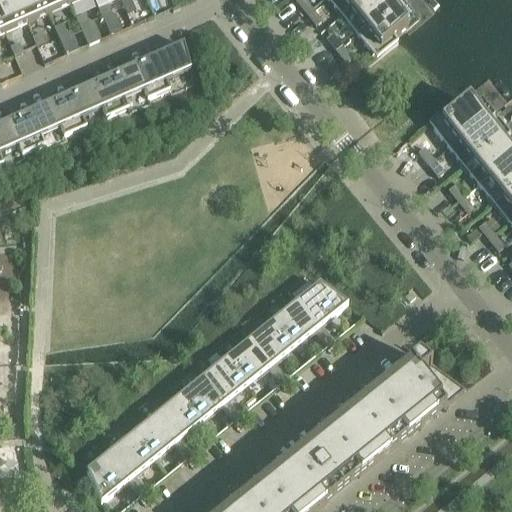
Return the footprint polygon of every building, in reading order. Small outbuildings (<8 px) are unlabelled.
[(12,0),(0,5),(0,28),(4,37),(26,27),(13,0),(12,0)] [(13,0),(26,27),(48,18),(40,0),(13,0)] [(40,0),(48,18),(70,8),(66,0),(40,0)] [(122,0),(119,1),(123,10),(133,6),(129,0),(122,0)] [(305,17),(312,11),(302,0),(300,0),(295,5),(305,17)] [(364,0),(326,0),(341,19),(364,0)] [(392,9),(385,0),(364,0),(341,19),(356,38),(392,9)] [(102,20),(111,16),(107,7),(97,11),(102,20)] [(408,28),(392,9),(356,38),(376,62),(397,45),(393,40),(408,28)] [(312,11),(305,17),(315,29),(322,24),(312,11)] [(85,17),(75,21),(80,30),(89,26),(85,17)] [(63,26),(54,30),(58,40),(67,36),(63,26)] [(32,40),(36,49),(45,45),(41,36),(32,40)] [(342,49),(332,37),(325,42),(335,54),(342,49)] [(10,50),(14,59),(23,55),(19,46),(10,50)] [(183,48),(134,69),(148,102),(170,92),(166,83),(190,73),(183,48)] [(342,49),(335,54),(345,67),(352,61),(342,49)] [(134,69),(93,88),(92,88),(107,120),(128,110),(124,102),(143,93),(147,102),(148,102),(134,69)] [(92,88),(51,106),(65,138),(86,129),(82,120),(102,112),(105,121),(107,120),(92,88)] [(450,109),(436,120),(428,127),(448,152),(484,123),(468,103),(454,115),(450,109)] [(51,106),(9,124),(9,125),(23,157),(45,147),(41,139),(60,130),(64,139),(65,138),(51,106)] [(499,141),(484,123),(448,152),(463,170),(499,141)] [(9,125),(0,128),(0,167),(3,166),(0,159),(0,156),(18,149),(22,157),(23,157),(9,125)] [(511,157),(499,141),(463,170),(478,189),(511,161),(511,157)] [(427,169),(434,163),(424,151),(417,156),(427,169)] [(511,192),(511,161),(478,189),(493,208),(511,192)] [(434,163),(427,169),(437,181),(444,175),(434,163)] [(464,200),(454,188),(447,194),(457,206),(464,200)] [(508,226),(511,223),(511,192),(493,208),(508,226)] [(464,200),(457,206),(467,218),(474,213),(464,200)] [(494,238),(484,226),(478,231),(487,243),(494,238)] [(487,243),(497,256),(504,250),(494,238),(487,243)] [(321,329),(347,308),(319,287),(296,306),(330,348),(334,345),(321,329)] [(409,305),(415,299),(411,294),(404,299),(409,305)] [(314,336),(326,351),(330,348),(296,306),(273,325),(294,352),(314,336)] [(249,344),(283,386),(287,383),(275,368),(294,352),(273,325),(249,344)] [(267,374),(279,389),(283,386),(249,344),(226,362),(248,389),(267,374)] [(414,372),(240,511),(318,511),(465,394),(447,381),(418,360),(410,367),(414,372)] [(203,381),(237,423),(240,420),(228,405),(248,389),(226,362),(203,381)] [(220,411),(233,427),(237,423),(203,381),(179,400),(201,427),(220,411)] [(156,419),(190,461),(194,458),(181,442),(201,427),(179,400),(156,419)] [(173,449),(186,464),(190,461),(156,419),(132,438),(154,464),(173,449)] [(204,445),(210,440),(206,436),(201,440),(204,445)] [(109,457),(143,499),(147,496),(134,480),(154,464),(132,438),(109,457)] [(127,486),(139,502),(143,499),(109,457),(86,475),(101,507),(127,486)]
